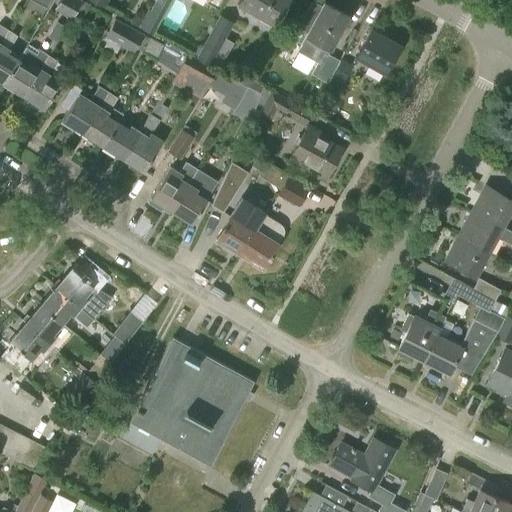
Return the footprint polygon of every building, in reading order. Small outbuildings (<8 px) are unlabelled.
[(70,17),(80,0),(58,0),(54,8),(70,17)] [(154,0),(150,9),(147,8),(138,25),(152,33),(170,0),(154,0)] [(239,0),(238,3),(272,23),(284,0),(239,0)] [(324,52),(327,48),(346,15),(322,1),(320,5),(312,1),(295,29),(305,35),(297,49),(316,60),(310,71),(325,80),(337,59),(324,52)] [(217,68),(233,41),(224,36),(233,21),(220,14),(195,56),(217,68)] [(143,33),(114,18),(107,31),(136,47),(143,33)] [(381,72),(397,43),(369,27),(353,56),(381,72)] [(0,79),(2,81),(19,54),(9,47),(17,34),(7,28),(0,38),(0,79)] [(143,33),(136,47),(142,50),(150,37),(143,33)] [(162,56),(168,45),(152,37),(146,48),(162,56)] [(37,50),(27,43),(19,54),(2,81),(22,93),(47,53),(39,48),(37,50)] [(179,50),(172,62),(179,66),(186,54),(179,50)] [(43,106),(57,83),(46,76),(48,73),(57,59),(47,53),(22,93),(43,106)] [(179,66),(209,83),(217,71),(186,54),(179,66)] [(340,84),(350,65),(341,60),(330,78),(340,84)] [(217,71),(209,83),(224,92),(220,98),(233,106),(238,99),(242,92),(246,84),(241,82),(235,79),(217,69),(217,71)] [(261,92),(264,85),(239,72),(235,79),(241,82),(246,84),(261,92)] [(73,84),(60,105),(67,109),(76,95),(80,89),(73,84)] [(254,108),(255,106),(261,92),(246,84),(242,92),(238,99),(254,108)] [(82,131),(107,90),(99,85),(92,95),(81,88),(80,89),(76,95),(67,109),(61,118),(82,131)] [(312,111),(264,85),(261,92),(255,106),(272,116),(276,109),(304,125),(312,111)] [(117,121),(122,112),(112,106),(117,96),(107,90),(82,131),(102,144),(117,120),(117,121)] [(139,130),(122,157),(142,169),(157,146),(161,138),(151,131),(159,119),(157,117),(162,111),(160,110),(164,103),(159,100),(139,130)] [(127,127),(117,121),(117,120),(102,144),(122,157),(139,130),(129,123),(127,127)] [(307,124),(287,158),(304,168),(307,163),(325,174),(340,148),(324,139),(327,135),(307,124)] [(182,127),(173,141),(167,150),(179,158),(194,135),(182,127)] [(236,147),(231,161),(211,204),(222,211),(248,171),(234,162),(240,149),(236,147)] [(256,156),(251,165),(260,170),(265,162),(256,156)] [(171,209),(197,168),(184,160),(178,171),(169,165),(150,196),(171,209)] [(190,221),(205,198),(207,195),(216,180),(197,168),(171,209),(190,221)] [(298,206),(309,186),(287,174),(276,194),(298,206)] [(501,225),(501,224),(511,204),(511,199),(484,184),(471,208),(501,225)] [(225,247),(227,244),(239,252),(254,227),(262,212),(264,210),(240,196),(230,212),(215,237),(216,237),(214,241),(225,247)] [(471,208),(457,233),(487,250),(495,235),(511,244),(511,231),(501,225),(471,208)] [(278,222),(262,212),(254,227),(239,252),(249,258),(250,263),(255,266),(260,265),(261,266),(277,241),(281,233),(282,229),(281,225),(278,222)] [(473,275),(487,250),(457,233),(443,259),(473,275)] [(104,307),(111,293),(92,283),(71,265),(55,284),(79,305),(93,317),(102,306),(104,307)] [(453,277),(442,296),(452,301),(456,294),(462,282),(453,277)] [(478,278),(472,288),(493,298),(494,299),(499,289),(478,278)] [(462,282),(456,294),(479,306),(487,310),(493,298),(472,288),(471,287),(462,282)] [(72,313),(79,305),(55,284),(39,301),(60,320),(68,310),(72,313)] [(48,340),(55,332),(52,329),(60,320),(39,301),(24,319),(48,340)] [(121,341),(139,318),(129,309),(111,332),(121,341)] [(423,358),(436,333),(444,316),(430,309),(428,313),(424,312),(421,318),(412,313),(396,345),(423,358)] [(511,344),(511,316),(506,314),(495,336),(511,344)] [(497,330),(497,329),(474,317),(461,342),(483,353),(497,330)] [(35,362),(51,343),(47,340),(48,340),(24,319),(7,338),(10,341),(0,352),(0,353),(18,369),(28,356),(35,362)] [(116,347),(121,341),(111,332),(105,339),(116,347)] [(446,370),(459,345),(436,333),(423,358),(446,370)] [(178,338),(171,334),(127,416),(117,434),(149,452),(159,433),(208,460),(242,396),(247,399),(251,391),(247,388),(252,379),(186,343),(187,341),(179,337),(178,338)] [(511,353),(503,348),(486,381),(508,393),(504,400),(511,404),(511,353)] [(103,377),(112,365),(100,355),(88,369),(78,361),(76,363),(98,382),(103,377)] [(84,400),(98,382),(76,363),(75,365),(81,370),(67,387),(84,400)] [(0,446),(10,427),(0,421),(0,446)] [(0,446),(0,450),(9,456),(21,433),(10,427),(0,446)] [(9,456),(20,461),(32,438),(21,433),(9,456)] [(371,489),(393,448),(371,436),(361,454),(340,442),(331,459),(340,464),(338,467),(351,474),(349,477),(371,489)] [(47,445),(32,438),(20,461),(30,466),(47,445)] [(30,511),(39,494),(46,480),(32,473),(12,511),(30,511)] [(436,497),(443,479),(431,474),(423,492),(419,502),(428,506),(433,496),(436,497)] [(483,479),(479,487),(493,493),(496,485),(483,479)] [(474,511),(501,511),(507,499),(493,493),(479,487),(477,486),(467,509),(474,511)] [(348,511),(312,492),(300,511),(348,511)] [(46,511),(52,500),(39,494),(30,511),(46,511)] [(381,511),(403,511),(405,509),(383,497),(376,509),(381,511)] [(418,504),(413,502),(409,511),(425,511),(428,506),(419,502),(418,504)]
